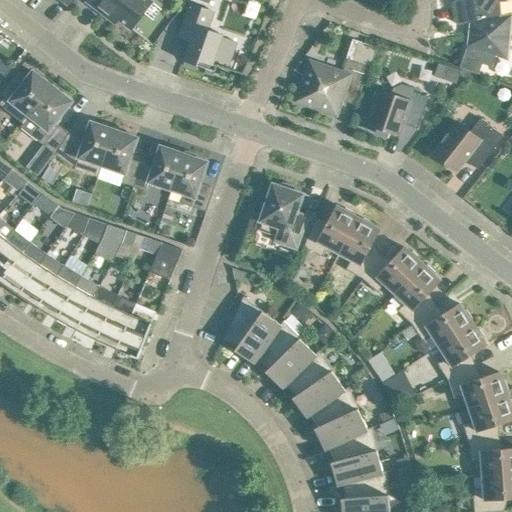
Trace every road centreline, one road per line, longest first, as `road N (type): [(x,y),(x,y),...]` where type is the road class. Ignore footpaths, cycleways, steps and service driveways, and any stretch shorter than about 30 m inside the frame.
road 1 (residential): [(511,276),(379,173),(253,130)]
road 2 (residential): [(243,126),(85,72),(0,5)]
road 3 (residential): [(173,373),(253,130)]
road 4 (residential): [(306,511),(282,444),(257,408),(208,380),(173,373)]
road 5 (residential): [(173,373),(148,390),(130,388),(0,319)]
road 6 (residential): [(243,126),(296,0)]
road 7 (residential): [(419,0),(417,21),(407,27),(318,0)]
